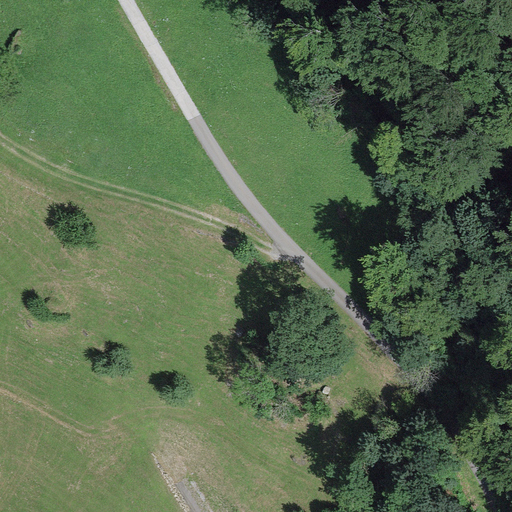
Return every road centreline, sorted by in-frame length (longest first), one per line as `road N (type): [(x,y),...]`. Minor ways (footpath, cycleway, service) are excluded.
road 1 (residential): [(497,511),(449,395),(222,174),(130,0)]
road 2 (track): [(0,139),(106,191),(275,250),(292,245)]
